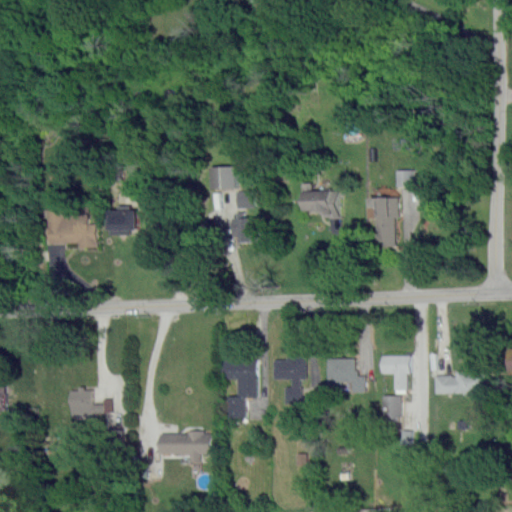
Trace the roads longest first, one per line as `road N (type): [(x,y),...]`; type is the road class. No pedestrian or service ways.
road 1 (residential): [(511,292),(0,309)]
road 2 (residential): [(499,0),(495,293)]
